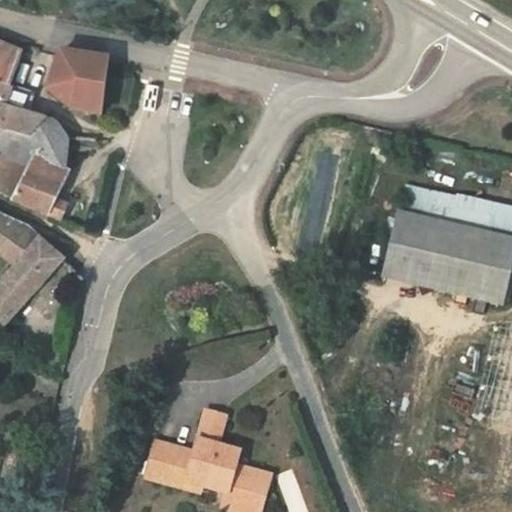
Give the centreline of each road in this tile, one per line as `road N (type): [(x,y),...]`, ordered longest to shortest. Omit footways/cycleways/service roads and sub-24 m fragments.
road 1 (unclassified): [(229,199),(122,264),(108,283),(56,511)]
road 2 (residential): [(229,199),(353,511)]
road 3 (residential): [(306,93),(0,20)]
road 4 (unclassified): [(370,98),(403,108),(439,93),(493,39)]
road 5 (unclassified): [(306,93),(283,110),(229,199)]
